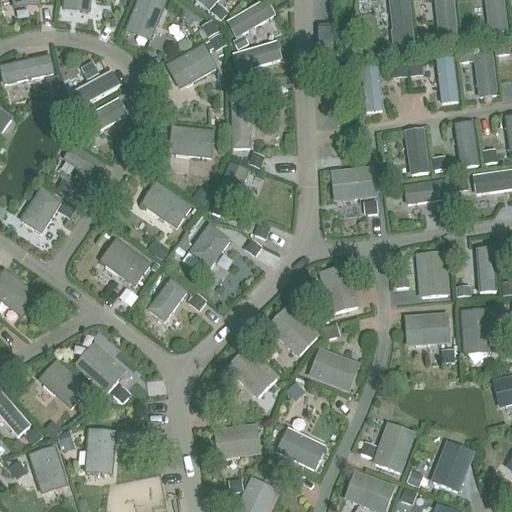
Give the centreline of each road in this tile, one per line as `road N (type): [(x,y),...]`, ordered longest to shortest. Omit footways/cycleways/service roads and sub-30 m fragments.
road 1 (residential): [(51,282),(141,138),(142,102),(130,69),(95,46),(49,38),(0,53)]
road 2 (residential): [(376,241),(382,335),(375,375),(320,511)]
road 3 (residential): [(307,137),(511,107)]
road 4 (residential): [(178,372),(308,249)]
road 5 (residential): [(190,511),(178,372)]
road 6 (residential): [(307,137),(306,0)]
road 7 (residential): [(376,241),(511,224)]
